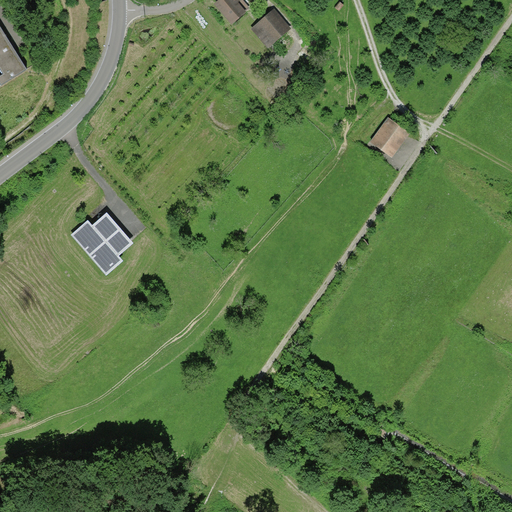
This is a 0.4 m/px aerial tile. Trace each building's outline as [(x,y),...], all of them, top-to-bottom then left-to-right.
[(220,0),(215,5),(231,24),(247,9),(239,0),(234,0),(233,1),(232,0),(220,0)] [(250,28),(267,50),(278,41),(282,46),(292,38),(286,32),(290,29),(274,9),(250,28)] [(0,78),(0,82),(1,85),(25,69),(0,30),(0,67),(5,75),(0,78)] [(314,53),(307,45),(298,54),(306,61),(314,53)] [(370,142),(393,159),(411,135),(388,118),(370,142)] [(69,233),(107,277),(125,261),(119,254),(133,242),(108,213),(94,225),(88,218),(69,233)] [(466,479),(469,474),(394,430),(389,437),(464,482),(466,479)] [(511,495),(471,471),(469,474),(466,479),(511,506),(511,495)]
